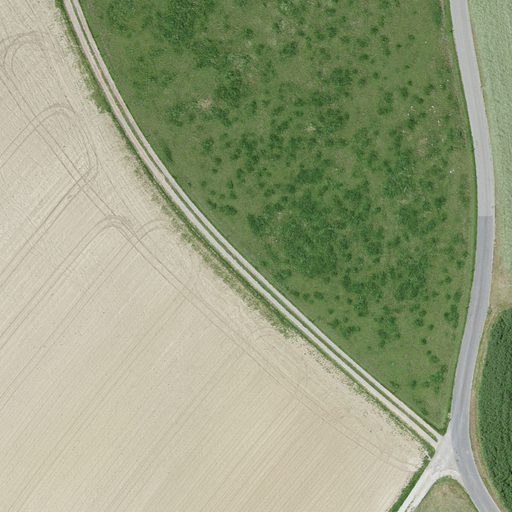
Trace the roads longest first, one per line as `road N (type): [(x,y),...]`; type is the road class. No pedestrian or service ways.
road 1 (track): [(71,0),(113,102),(195,222),(329,352),(456,447)]
road 2 (unclassified): [(457,0),(486,177),(456,447),(487,511)]
